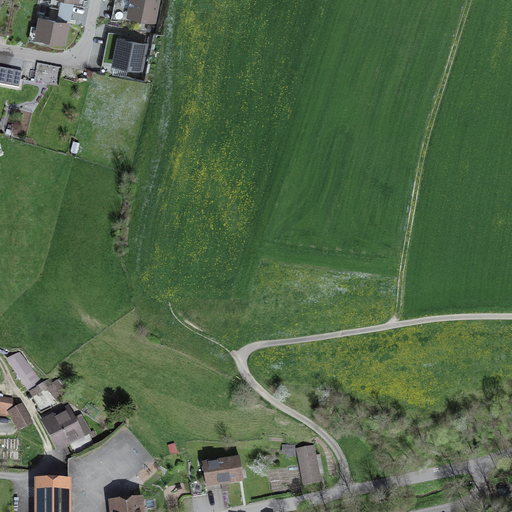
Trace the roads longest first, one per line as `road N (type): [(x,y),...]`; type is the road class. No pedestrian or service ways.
road 1 (track): [(511,316),(435,318),(245,352),(248,378),(333,444),(347,491)]
road 2 (track): [(391,325),(424,144),(469,0)]
road 3 (residential): [(484,463),(250,511)]
road 4 (track): [(0,477),(34,476),(50,461),(0,360)]
road 5 (residential): [(98,0),(87,45),(72,57),(0,50)]
